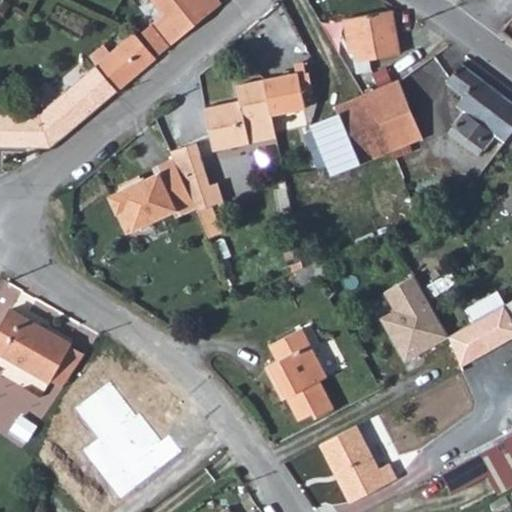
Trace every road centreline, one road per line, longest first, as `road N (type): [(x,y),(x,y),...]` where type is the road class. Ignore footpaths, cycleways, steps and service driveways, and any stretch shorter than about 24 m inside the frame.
road 1 (residential): [(0,246),(75,288),(177,367),(291,511)]
road 2 (residential): [(0,216),(10,199),(246,0)]
